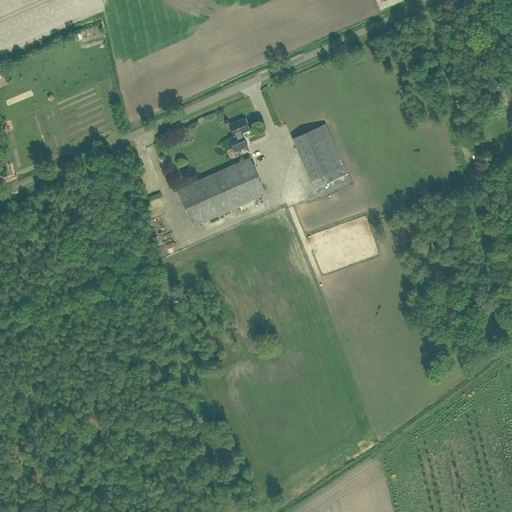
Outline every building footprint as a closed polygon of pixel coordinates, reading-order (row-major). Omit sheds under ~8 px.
[(511,114),(511,83),(494,87),(498,107),(508,105),(510,115),(511,114)] [(248,130),(243,118),(228,125),(233,136),(229,138),(235,152),(247,146),(241,133),(248,130)] [(348,173),(325,124),(293,139),(315,188),(348,173)] [(266,194),(249,158),(176,190),(193,227),(239,206),(241,209),(253,204),(251,200),(266,194)] [(205,231),(217,228),(215,221),(203,223),(205,231)]
